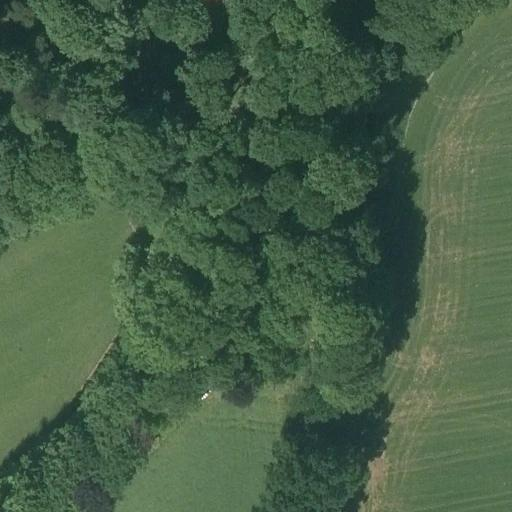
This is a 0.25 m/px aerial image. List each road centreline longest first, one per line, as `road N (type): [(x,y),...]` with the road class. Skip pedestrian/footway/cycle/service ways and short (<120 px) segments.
road 1 (unclassified): [(22,511),(86,448),(150,364),(191,285),(291,0)]
road 2 (track): [(307,511),(330,0)]
